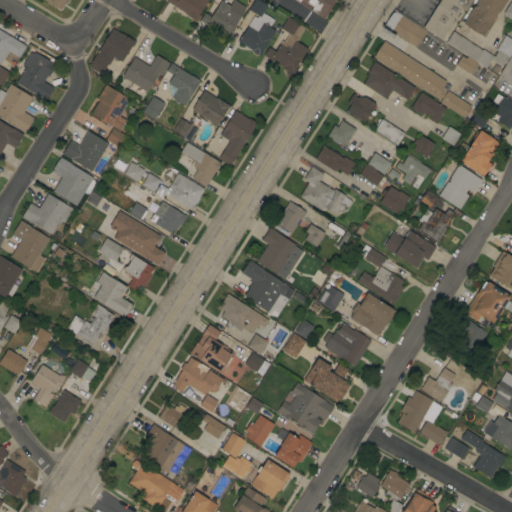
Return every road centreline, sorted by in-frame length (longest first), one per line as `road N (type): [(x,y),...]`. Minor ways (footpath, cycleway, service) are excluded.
road 1 (tertiary): [(374,0),(47,511)]
road 2 (residential): [(511,182),(304,511)]
road 3 (residential): [(102,0),(74,45),(74,98),(0,209)]
road 4 (residential): [(360,425),(509,511)]
road 5 (residential): [(111,0),(246,88)]
road 6 (residential): [(0,412),(63,486),(106,511)]
